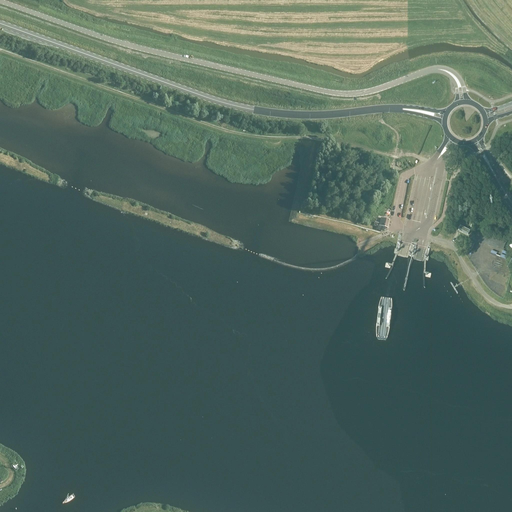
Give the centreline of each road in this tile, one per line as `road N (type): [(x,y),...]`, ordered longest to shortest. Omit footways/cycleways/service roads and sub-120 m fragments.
road 1 (tertiary): [(457,82),(435,70),(332,94),(131,47),(0,2)]
road 2 (primary): [(417,111),(310,116),(243,109),(0,24)]
road 3 (track): [(71,0),(175,30),(171,43),(115,42)]
road 4 (track): [(308,138),(435,161)]
